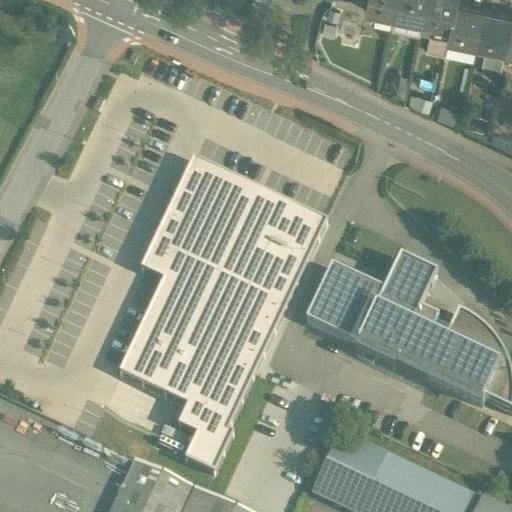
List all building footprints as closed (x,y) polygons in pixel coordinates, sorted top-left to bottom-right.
[(396,0),(367,0),(365,10),(378,13),(378,12),(393,15),(396,0)] [(425,0),(396,0),(393,15),(393,16),(405,19),(405,18),(421,21),(425,0)] [(455,0),(425,0),(421,21),(421,23),(434,25),(434,24),(449,27),(446,40),(447,41),(455,0)] [(482,11),(455,6),(456,0),(455,0),(447,41),(460,43),(460,42),(475,45),(475,46),(482,11)] [(511,17),(482,11),(475,46),(488,49),(488,47),(503,50),(503,52),(504,52),(511,17)] [(405,19),(393,16),(390,31),(418,37),(419,34),(421,23),(421,21),(405,18),(405,19)] [(434,25),(421,23),(419,34),(429,36),(426,53),(444,56),(447,41),(446,40),(449,27),(434,24),(434,25)] [(320,221),(193,162),(147,267),(166,277),(120,377),(188,408),(178,430),(196,438),(186,461),(215,475),(232,438),(226,435),(254,377),(328,225),(320,221)] [(438,277),(401,260),(384,294),(376,311),(413,329),(421,312),(438,277)] [(384,294),(332,269),(306,324),(358,349),(376,311),(384,294)] [(444,339),(436,335),(434,339),(431,337),(413,329),(376,311),(358,349),(356,353),(393,371),(395,367),(482,408),(484,403),(500,370),(445,344),(442,343),(444,339)] [(439,320),(421,312),(413,329),(431,337),(439,320)] [(488,336),(483,331),(478,327),(471,322),(459,316),(445,344),(500,370),(484,403),(511,416),(511,380),(511,379),(510,373),(509,368),(506,362),(504,358),(499,349),(493,341),(488,336)] [(481,511),(485,505),(388,460),(388,461),(341,439),(315,494),(352,511),(481,511)] [(180,511),(192,489),(136,463),(112,511),(180,511)] [(241,511),(219,501),(192,489),(180,511),(241,511)]
